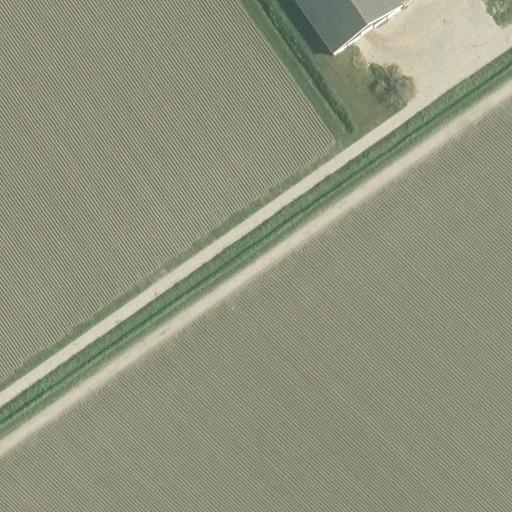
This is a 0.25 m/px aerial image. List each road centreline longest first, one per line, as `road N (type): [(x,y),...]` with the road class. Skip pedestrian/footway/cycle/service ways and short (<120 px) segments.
road 1 (track): [(511,28),(0,391)]
road 2 (track): [(0,450),(511,89)]
